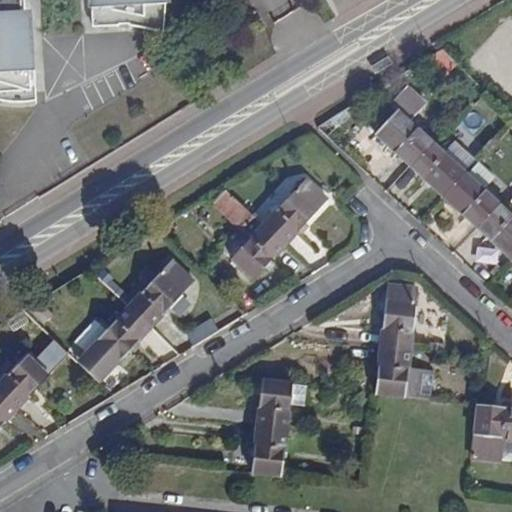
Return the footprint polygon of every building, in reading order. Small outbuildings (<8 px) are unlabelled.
[(0,0),(0,102),(13,105),(37,103),(33,42),(28,41),(23,42),(20,0),(90,0),(92,29),(128,28),(164,34),(166,12),(166,0),(0,0)] [(321,0),(332,19),(337,16),(365,0),(321,0)] [(511,220),(482,193),(466,178),(464,176),(475,163),(455,145),(444,157),(407,124),(424,103),(406,87),(382,114),(389,122),(376,136),(511,259),(511,220)] [(478,165),(466,178),(482,193),(494,180),(478,165)] [(306,182),(231,261),(253,282),(327,202),(306,182)] [(230,188),(218,201),(247,227),(258,214),(230,188)] [(171,264),(97,342),(85,355),(107,376),(120,363),(193,285),(171,264)] [(408,368),(415,309),(417,291),(388,288),(386,306),(375,396),(429,401),(432,372),(408,368)] [(45,324),(54,313),(43,303),(33,313),(45,324)] [(213,320),(188,330),(192,342),(218,332),(213,320)] [(85,355),(81,359),(103,380),(107,376),(85,355)] [(0,396),(16,411),(47,378),(25,358),(0,384),(0,396)] [(281,477),(288,406),(290,386),(262,383),(252,473),(281,477)] [(290,386),(288,406),(302,407),(304,387),(290,386)] [(0,428),(16,411),(0,396),(0,428)] [(511,411),(478,408),(472,458),(499,461),(502,441),(511,441),(511,411)]
